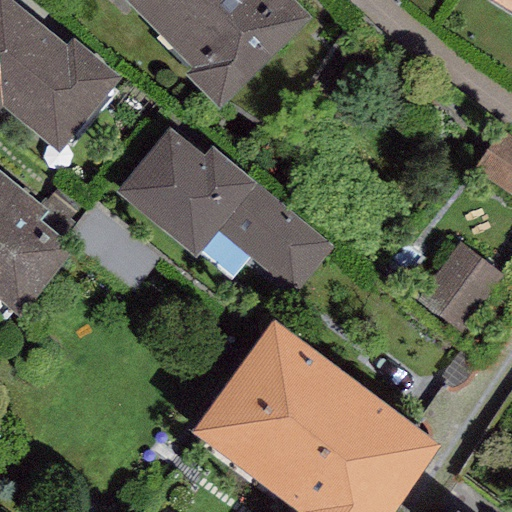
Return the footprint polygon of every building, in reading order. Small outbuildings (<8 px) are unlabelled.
[(0,0),(0,108),(56,153),(118,78),(70,39),(66,45),(9,0),(0,0)] [(311,20),(291,0),(124,0),(189,65),(181,74),(218,111),(311,20)] [(202,155),(169,127),(115,191),(194,256),(215,231),(293,296),(333,249),(210,146),(202,155)] [(511,138),(501,131),(473,169),(511,197),(511,138)] [(0,172),(0,300),(19,317),(74,253),(38,223),(47,212),(0,172)] [(460,333),(503,276),(457,242),(414,299),(460,333)] [(270,320),(188,433),(298,511),(297,511),(389,511),(440,443),(270,320)]
